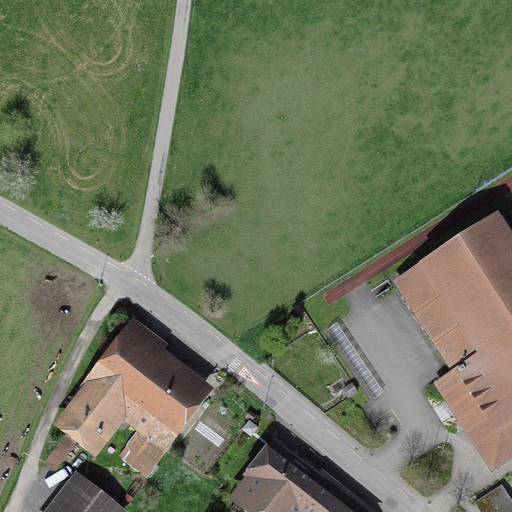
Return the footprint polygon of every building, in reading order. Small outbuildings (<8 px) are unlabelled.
[(511,243),(496,218),(397,282),(456,372),(439,383),(467,426),(484,429),(498,451),(511,442),(511,243)] [(154,465),(150,461),(200,395),(123,336),(83,388),(87,391),(60,429),(90,452),(118,414),(139,430),(120,455),(146,475),(154,465)] [(350,511),(275,453),(239,499),(255,511),(350,511)] [(85,482),(61,511),(122,511),(108,501),(123,481),(113,473),(97,492),(85,482)] [(511,511),(511,501),(502,486),(474,503),(479,511),(511,511)]
